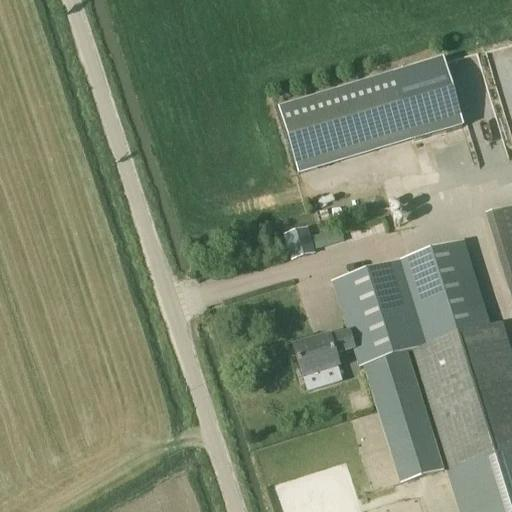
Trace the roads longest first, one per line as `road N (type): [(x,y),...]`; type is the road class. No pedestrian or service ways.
road 1 (unclassified): [(235,511),(69,0)]
road 2 (track): [(170,311),(388,245),(511,185)]
